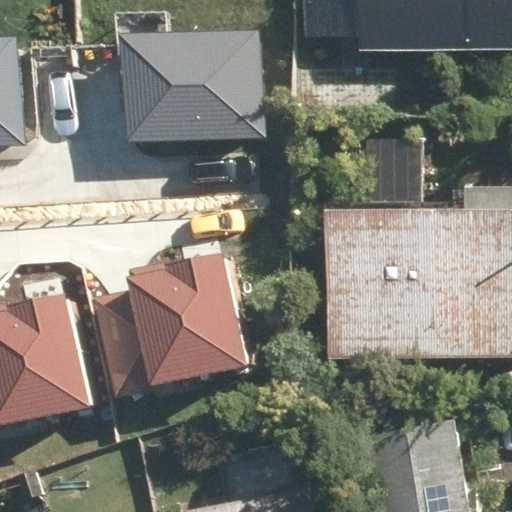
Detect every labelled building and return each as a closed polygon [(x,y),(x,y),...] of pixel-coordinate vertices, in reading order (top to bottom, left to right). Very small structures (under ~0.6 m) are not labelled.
[(511,0),(353,0),(353,62),(511,63),(511,0)] [(432,66),(298,63),(296,115),(431,119),(432,66)] [(368,207),(424,208),(425,146),(369,145),(368,207)] [(329,368),(511,368),(511,198),(465,199),(465,220),(330,219),(329,368)] [(466,511),(453,428),(361,442),(372,511),(466,511)] [(310,511),(308,496),(224,511),(310,511)]
